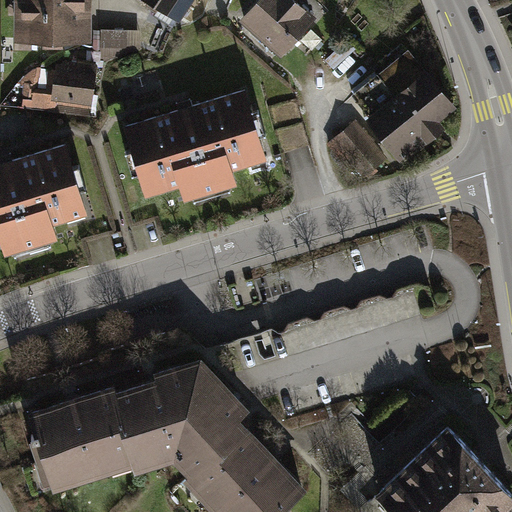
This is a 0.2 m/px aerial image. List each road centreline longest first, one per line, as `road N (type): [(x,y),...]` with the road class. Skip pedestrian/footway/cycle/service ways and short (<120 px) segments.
road 1 (residential): [(508,167),(134,276),(0,325)]
road 2 (secondary): [(454,0),(484,69),(508,167)]
